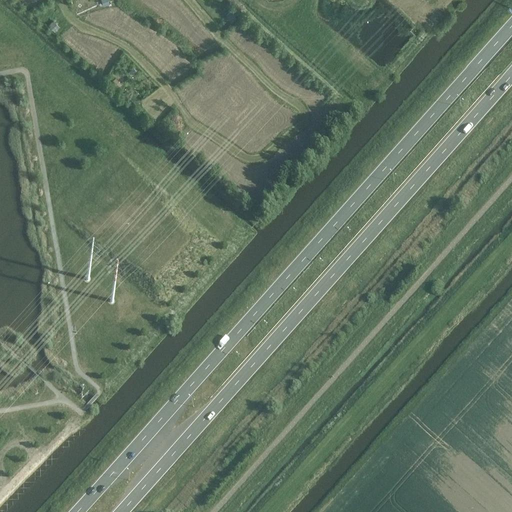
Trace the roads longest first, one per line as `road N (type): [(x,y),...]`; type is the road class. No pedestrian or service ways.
road 1 (trunk): [(511,25),(77,511)]
road 2 (trunk): [(120,511),(511,74)]
road 3 (track): [(187,0),(275,92),(298,102),(303,121),(261,156),(245,157),(187,120),(151,69),(70,15)]
